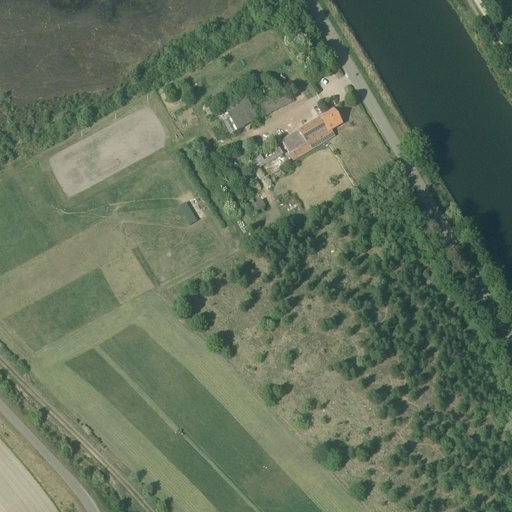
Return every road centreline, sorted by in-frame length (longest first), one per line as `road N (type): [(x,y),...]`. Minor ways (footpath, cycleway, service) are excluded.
road 1 (unclassified): [(511,355),(300,0)]
road 2 (track): [(0,358),(150,511)]
road 3 (unclassified): [(90,511),(0,413)]
